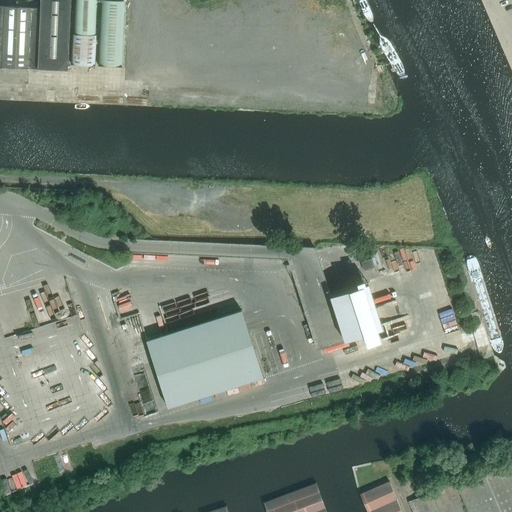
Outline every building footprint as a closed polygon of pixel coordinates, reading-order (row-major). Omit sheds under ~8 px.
[(290,257),(318,347),(362,333),(365,343),(380,338),(377,328),(382,327),(368,282),(365,283),(363,279),(356,281),(357,285),(330,294),(315,248),(289,247),(289,257),(290,257)] [(363,270),(374,267),(371,258),(361,261),(363,270)] [(241,309),(146,340),(167,406),(262,376),(241,309)] [(511,511),(511,459),(458,481),(456,481),(468,511),(511,511)] [(401,511),(388,481),(359,493),(367,511),(401,511)] [(466,511),(454,482),(408,502),(412,511),(466,511)] [(326,511),(316,483),(264,502),(267,511),(326,511)]
